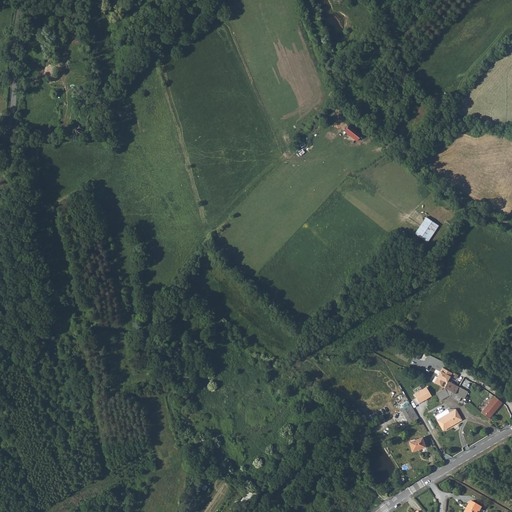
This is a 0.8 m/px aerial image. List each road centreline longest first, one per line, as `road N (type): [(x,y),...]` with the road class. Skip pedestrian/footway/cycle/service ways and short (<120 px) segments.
road 1 (track): [(511,227),(435,189),(336,111),(291,154)]
road 2 (residential): [(0,144),(23,0)]
road 3 (track): [(49,511),(97,482),(185,466)]
road 4 (unknown): [(388,505),(362,480),(356,450),(361,429),(393,408)]
